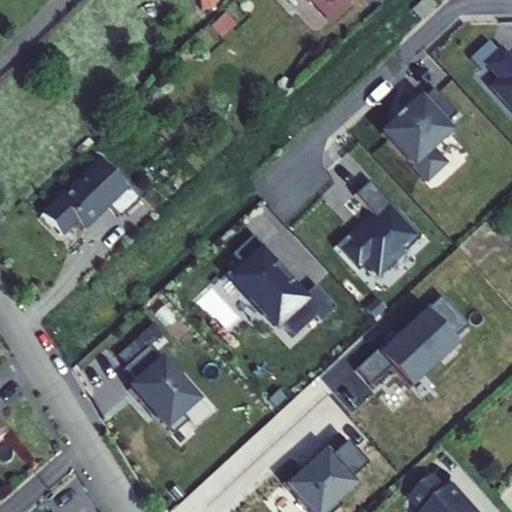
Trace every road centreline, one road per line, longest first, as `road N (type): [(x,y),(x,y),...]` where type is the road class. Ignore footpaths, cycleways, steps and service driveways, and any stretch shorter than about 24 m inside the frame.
road 1 (residential): [(511,1),(457,5),(320,132),(288,192)]
road 2 (residential): [(0,303),(86,442)]
